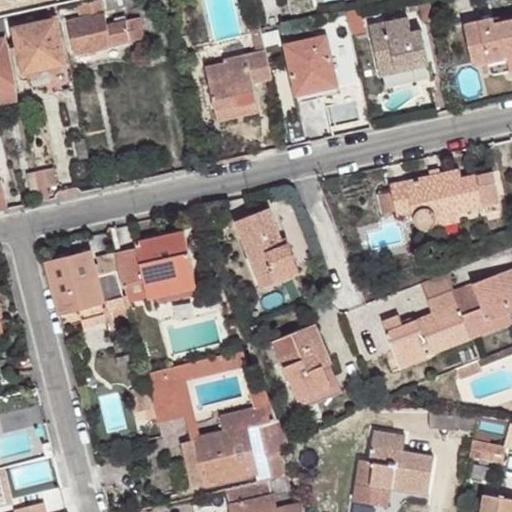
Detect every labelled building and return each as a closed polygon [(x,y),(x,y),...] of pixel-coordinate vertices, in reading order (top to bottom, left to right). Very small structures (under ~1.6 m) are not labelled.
[(137,2),(136,0),(85,0),(79,2),(82,19),(68,22),(74,55),(144,38),(140,18),(126,21),(116,24),(108,26),(105,10),(137,2)] [(50,19),(58,18),(60,17),(58,6),(47,9),(50,19)] [(409,17),(370,26),(380,75),(430,64),(424,40),(419,41),(417,29),(412,30),(409,17)] [(58,18),(50,19),(13,28),(23,74),(29,73),(30,75),(32,77),(35,77),(36,77),(38,76),(40,74),(41,72),(41,71),(51,69),(52,71),(53,72),(57,73),(58,73),(60,72),(62,70),(62,68),(62,66),(67,65),(58,18)] [(259,19),(248,22),(250,31),(261,29),(259,19)] [(494,19),(465,25),(474,65),(489,62),(508,58),(511,71),(511,70),(511,20),(496,24),(494,19)] [(327,35),(283,45),(295,97),(327,88),(324,73),(335,71),(327,35)] [(0,104),(18,101),(5,37),(0,38),(0,104)] [(224,59),(225,64),(206,67),(216,111),(242,105),(244,115),(259,112),(253,83),(272,78),(266,50),(247,54),(243,40),(226,44),(230,58),(224,59)] [(489,62),(492,75),(511,71),(508,58),(489,62)] [(335,71),(324,73),(327,88),(338,86),(335,71)] [(338,86),(327,88),(295,97),(296,103),(340,94),(338,86)] [(55,169),(44,171),(48,187),(58,185),(55,169)] [(460,170),(423,178),(437,214),(457,210),(484,203),(486,210),(502,206),(494,171),(462,179),(460,170)] [(44,171),(36,172),(41,196),(49,194),(48,187),(44,171)] [(36,172),(28,174),(32,198),(41,196),(36,172)] [(423,178),(391,185),(392,191),(396,210),(397,216),(413,212),(415,222),(417,225),(423,229),(431,229),(435,224),(436,219),(437,214),(423,178)] [(1,180),(0,180),(0,211),(8,209),(1,180)] [(383,214),(396,210),(392,191),(378,193),(383,214)] [(236,221),(256,272),(271,266),(277,282),(301,273),(289,244),(284,246),(269,208),(236,221)] [(435,224),(431,229),(460,221),(457,210),(437,214),(436,219),(435,224)] [(135,243),(137,248),(116,252),(124,285),(144,280),(147,295),(157,293),(196,284),(184,232),(135,243)] [(89,250),(46,262),(63,327),(83,322),(79,310),(103,304),(106,316),(127,311),(126,307),(116,270),(97,276),(94,267),(89,250)] [(114,253),(97,258),(99,266),(94,267),(97,276),(116,270),(114,253)] [(256,272),(262,288),(277,282),(271,266),(256,272)] [(482,308),(463,315),(472,337),(491,331),(488,321),(510,313),(511,312),(511,268),(473,284),(482,308)] [(448,276),(421,286),(433,314),(404,326),(400,316),(383,322),(396,358),(411,352),(413,356),(429,350),(431,354),(472,337),(463,315),(448,276)] [(198,293),(196,284),(157,293),(159,302),(198,293)] [(103,304),(79,310),(83,322),(84,327),(107,320),(106,316),(103,304)] [(127,311),(106,316),(107,320),(110,330),(134,324),(131,310),(127,311)] [(511,318),(510,313),(488,321),(491,331),(511,322),(511,318)] [(315,324),(274,341),(298,400),(308,396),(332,387),(320,358),(327,355),(315,324)] [(239,338),(230,340),(233,350),(242,348),(239,338)] [(243,348),(183,365),(186,379),(249,364),(243,348)] [(411,352),(396,358),(400,368),(431,356),(431,354),(429,350),(413,356),(411,352)] [(342,392),(327,355),(320,358),(332,387),(308,396),(311,404),(342,392)] [(466,364),(465,364),(469,375),(481,370),(477,359),(466,364)] [(465,364),(456,368),(460,378),(469,375),(465,364)] [(176,366),(166,369),(169,380),(174,379),(176,387),(180,386),(192,440),(199,439),(186,379),(183,365),(176,366)] [(166,369),(147,374),(150,386),(156,407),(158,417),(160,423),(185,416),(191,441),(192,440),(180,386),(176,387),(174,379),(169,380),(166,369)] [(193,487),(205,484),(256,472),(258,482),(269,479),(286,475),(278,452),(280,451),(288,444),(264,385),(250,389),(256,408),(220,417),(224,432),(199,439),(192,440),(191,441),(183,442),(193,487)] [(135,412),(156,407),(150,386),(130,391),(135,412)] [(158,417),(156,407),(135,412),(137,420),(148,418),(148,420),(158,417)] [(430,414),(430,429),(455,431),(455,429),(455,412),(430,408),(430,414)] [(455,412),(455,429),(474,432),(477,415),(455,412)] [(406,437),(375,432),(369,462),(361,460),(355,501),(377,505),(380,486),(391,488),(429,494),(435,457),(403,452),(406,437)] [(480,458),(481,453),(504,458),(506,446),(473,441),(470,457),(480,458)] [(481,453),(480,458),(496,461),(495,462),(503,463),(504,458),(481,453)] [(294,491),(288,474),(286,475),(269,479),(273,496),(294,491)] [(258,482),(227,489),(231,511),(300,511),(298,505),(276,509),(273,496),(269,479),(258,482)] [(391,488),(380,486),(377,505),(387,507),(391,488)] [(511,511),(511,499),(485,495),(482,511),(511,511)] [(46,511),(44,502),(15,510),(15,511),(46,511)]
